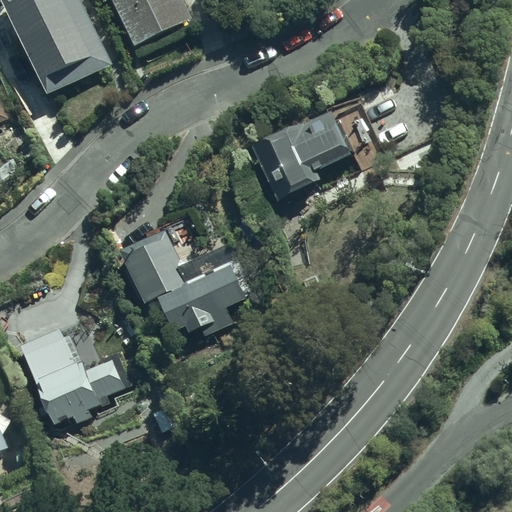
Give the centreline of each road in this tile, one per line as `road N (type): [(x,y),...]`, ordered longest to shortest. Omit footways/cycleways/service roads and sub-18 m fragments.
road 1 (secondary): [(252,511),(328,441),(407,348),(471,237),(511,128)]
road 2 (residential): [(0,256),(143,123),(334,38),(384,0)]
road 3 (residential): [(511,402),(375,511)]
